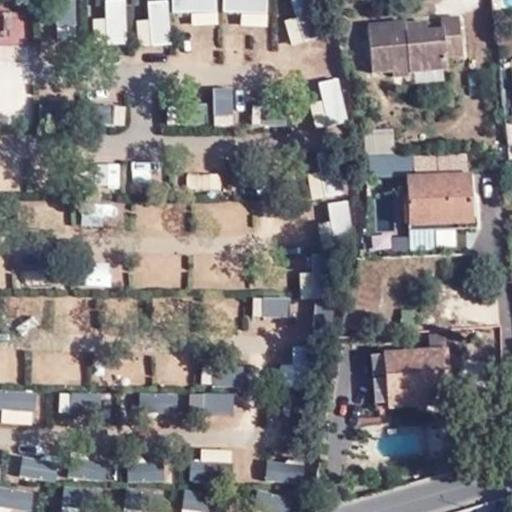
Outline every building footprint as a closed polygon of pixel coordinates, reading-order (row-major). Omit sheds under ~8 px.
[(81,0),(47,2),(50,46),(83,47),(81,0)] [(124,0),(97,0),(91,0),(93,45),(126,45),(124,0)] [(167,0),(134,0),(133,0),(136,45),(169,45),(167,0)] [(217,0),(173,0),(174,45),(218,45),(217,0)] [(269,0),(223,0),(224,47),(269,48),(269,0)] [(314,7),(279,6),(280,48),(316,49),(314,7)] [(440,20),(441,30),(425,31),(404,33),(403,24),(365,27),(370,71),(389,70),(407,69),(407,70),(445,67),(444,55),(461,53),(457,18),(440,20)] [(404,33),(425,31),(425,22),(403,24),(404,33)] [(390,78),(408,77),(407,70),(407,69),(389,70),(390,78)] [(342,126),(338,76),(304,77),(308,127),(342,126)] [(291,129),(287,79),(252,80),(256,130),(291,129)] [(198,130),(194,80),(160,81),(163,131),(198,130)] [(245,130),(241,80),(207,81),(210,131),(245,130)] [(86,132),(82,82),(48,83),(52,133),(86,132)] [(133,133),(129,83),(95,84),(99,134),(133,133)] [(367,140),(368,153),(393,152),(392,138),(367,140)] [(344,193),(340,143),(306,144),(310,194),(344,193)] [(470,174),(468,151),(442,152),(444,175),(470,174)] [(408,154),(408,170),(408,176),(444,175),(442,152),(408,154)] [(375,171),(375,154),(363,155),(363,181),(362,183),(366,182),(367,192),(376,192),(375,171)] [(408,170),(408,154),(375,154),(375,171),(408,170)] [(471,217),(470,174),(444,175),(408,176),(410,225),(435,224),(436,218),(471,217)] [(350,236),(348,197),(314,198),(316,237),(350,236)] [(236,201),(236,229),(256,229),(256,201),(236,201)] [(348,291),(349,249),(299,250),(297,290),(348,291)] [(344,332),(345,298),(298,297),(298,332),(344,332)] [(294,331),(294,298),(256,299),(256,332),(294,331)] [(337,377),(338,344),(291,343),(291,377),(337,377)] [(74,378),(72,352),(43,354),(45,380),(74,378)] [(249,387),(250,355),(211,354),(212,387),(249,387)] [(384,419),(447,415),(443,367),(380,372),(384,419)] [(384,419),(380,372),(366,373),(371,429),(448,423),(447,415),(384,419)] [(334,424),(335,391),(288,390),(287,424),(334,424)] [(0,423),(43,424),(42,393),(0,392),(0,423)] [(114,424),(114,393),(58,392),(58,423),(114,424)] [(185,424),(184,392),(131,393),(132,424),(185,424)] [(244,424),(246,395),(195,394),(195,423),(244,424)] [(62,482),(60,447),(13,447),(13,481),(62,482)] [(116,481),(114,447),(67,447),(67,481),(116,481)] [(176,484),(174,449),(127,449),(127,484),(176,484)] [(241,486),(241,450),(185,449),(186,484),(241,486)] [(311,487),(314,453),(262,452),(261,487),(311,487)] [(0,511),(36,511),(37,489),(0,487),(0,511)] [(169,511),(170,489),(119,487),(120,511),(169,511)] [(109,511),(107,490),(60,489),(59,511),(109,511)] [(221,511),(220,490),(174,489),(174,511),(221,511)] [(305,511),(322,492),(227,490),(226,511),(305,511)]
